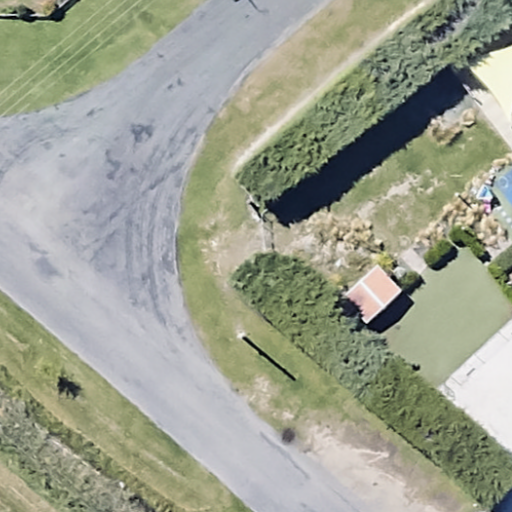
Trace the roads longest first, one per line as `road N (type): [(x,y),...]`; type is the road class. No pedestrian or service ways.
road 1 (residential): [(0,242),(305,511)]
road 2 (residential): [(263,0),(0,214)]
